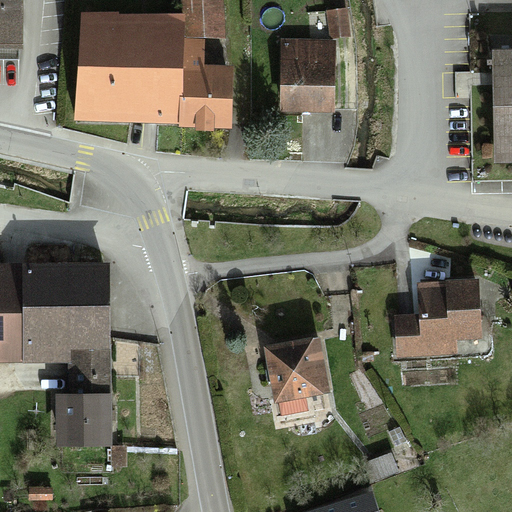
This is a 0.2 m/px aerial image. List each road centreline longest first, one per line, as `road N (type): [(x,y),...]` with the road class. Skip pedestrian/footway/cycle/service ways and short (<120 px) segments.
road 1 (residential): [(130,176),(339,182),(402,194)]
road 2 (residential): [(402,194),(385,238),(370,248),(168,278)]
road 3 (secondary): [(168,278),(212,511)]
road 4 (residential): [(386,0),(406,5),(410,104),(402,194)]
road 5 (residential): [(159,247),(0,223)]
road 6 (secondary): [(0,140),(130,176)]
